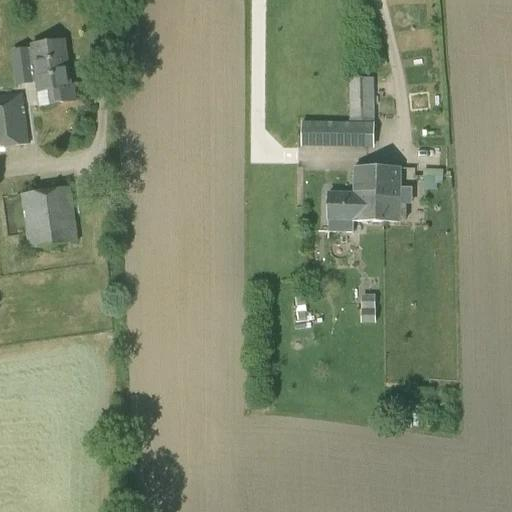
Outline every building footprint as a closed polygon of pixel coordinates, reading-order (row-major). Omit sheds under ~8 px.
[(65,42),(31,46),(38,93),(47,92),(49,106),(76,102),(74,86),(71,87),(65,42)] [(351,121),(372,121),(372,79),(351,80),(351,121)] [(0,149),(30,145),(22,94),(0,97),(0,149)] [(372,148),(372,125),(301,124),(301,147),(372,148)] [(368,196),(399,198),(400,173),(354,171),(353,191),(368,190),(368,196)] [(438,188),(438,176),(424,176),(424,188),(438,188)] [(29,250),(78,243),(71,188),(22,194),(29,250)] [(399,204),(399,198),(368,196),(368,190),(353,191),(353,195),(329,194),(328,222),(328,233),(353,234),(353,222),(398,224),(398,222),(406,221),(406,205),(399,204)]
